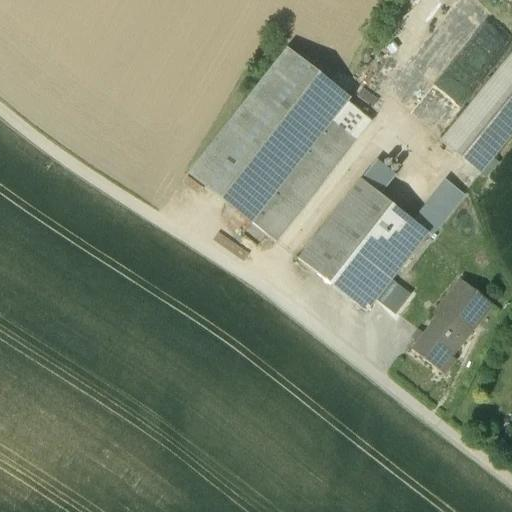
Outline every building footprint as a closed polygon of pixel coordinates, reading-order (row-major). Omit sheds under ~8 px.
[(286,49),(187,175),(250,224),(331,122),(346,102),(349,98),(286,49)] [(511,54),(440,142),(478,173),(490,158),(511,130),(511,54)] [(370,121),(346,102),(331,122),(355,141),(370,121)] [(331,122),(250,224),(274,243),(355,141),(331,122)] [(490,158),(478,173),(484,178),(496,163),(490,158)] [(393,176),(374,161),(359,181),(378,195),(393,176)] [(378,195),(359,181),(296,261),(364,313),(426,234),(416,226),(378,195)] [(449,186),(416,226),(426,234),(430,237),(462,197),(449,186)] [(459,281),(431,315),(435,318),(410,350),(433,368),(444,355),(449,359),(491,306),(459,281)]
